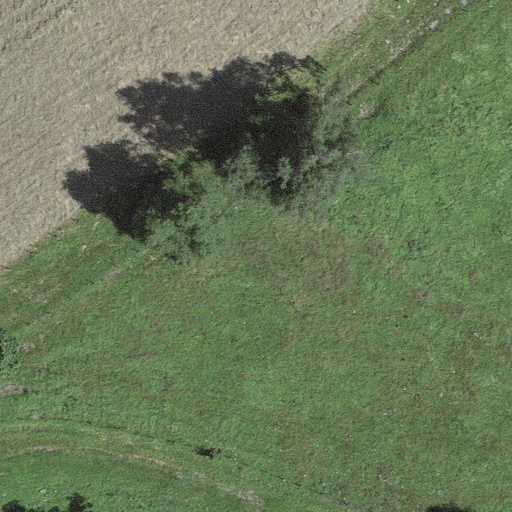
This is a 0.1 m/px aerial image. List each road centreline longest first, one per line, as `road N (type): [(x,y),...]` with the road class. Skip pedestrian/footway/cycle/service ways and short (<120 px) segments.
road 1 (track): [(0,307),(436,0)]
road 2 (track): [(0,479),(109,463),(249,495),(281,511)]
